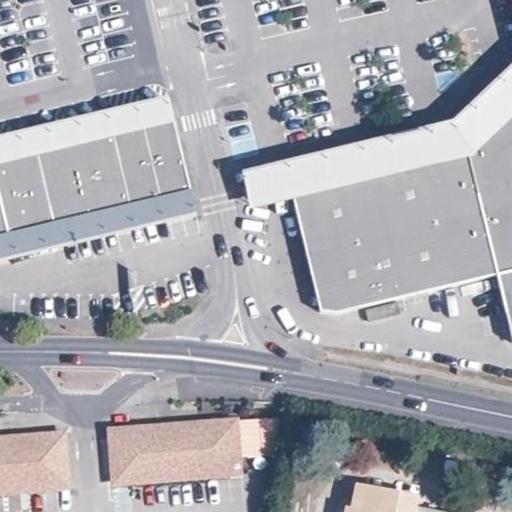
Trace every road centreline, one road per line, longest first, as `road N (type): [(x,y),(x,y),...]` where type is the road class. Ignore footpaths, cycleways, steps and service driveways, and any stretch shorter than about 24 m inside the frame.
road 1 (unclassified): [(172,0),(234,261)]
road 2 (tertiary): [(296,376),(511,415)]
road 3 (tertiary): [(0,354),(180,362)]
road 4 (unclassified): [(296,376),(265,345),(234,261)]
